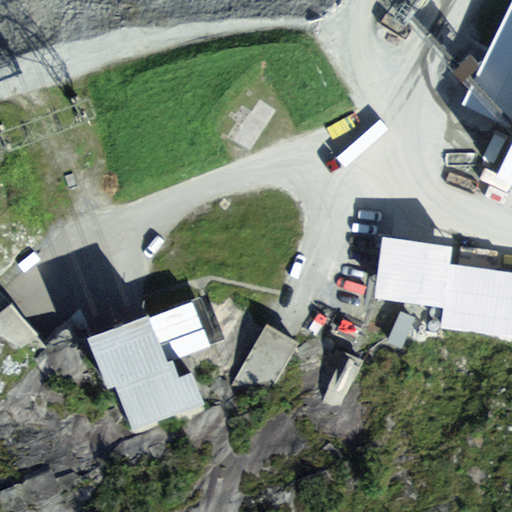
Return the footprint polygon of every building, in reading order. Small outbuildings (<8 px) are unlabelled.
[(511,122),(511,0),(461,103),(510,127),(511,122)] [(236,121),(226,137),(248,152),(276,110),(259,99),(251,110),(241,104),(235,113),(231,111),(228,115),(236,121)] [(511,134),(495,169),(511,176),(511,134)] [(451,242),(381,233),(373,295),(441,304),(438,326),(511,335),(511,270),(449,262),(451,242)] [(197,278),(194,268),(169,275),(172,285),(197,278)] [(169,359),(164,361),(155,336),(146,312),(126,319),(87,334),(107,385),(114,382),(131,428),(201,401),(189,371),(176,376),(169,359)] [(245,387),(264,383),(271,384),(296,341),(266,324),(231,386),(245,387)] [(342,350),(320,402),(340,405),(361,359),(342,350)]
